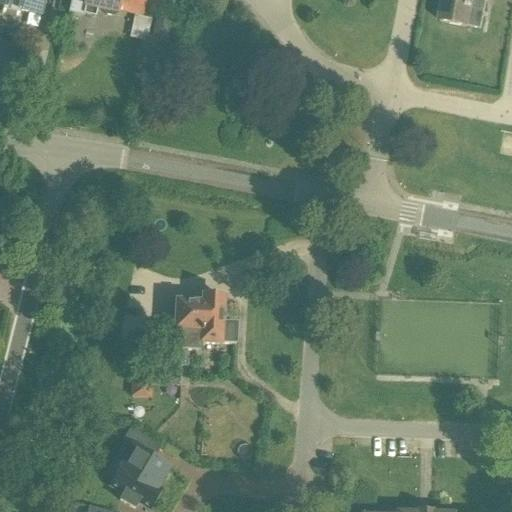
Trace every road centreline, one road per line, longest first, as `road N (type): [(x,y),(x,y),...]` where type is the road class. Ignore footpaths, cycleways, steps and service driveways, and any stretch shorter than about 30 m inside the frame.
road 1 (tertiary): [(0,412),(69,149)]
road 2 (tertiary): [(318,194),(69,149)]
road 3 (residential): [(308,425),(318,194)]
road 4 (residential): [(511,434),(308,425)]
road 5 (tertiary): [(511,234),(369,203)]
road 6 (residential): [(371,85),(310,62),(269,0)]
road 7 (residential): [(511,116),(433,100),(387,79)]
